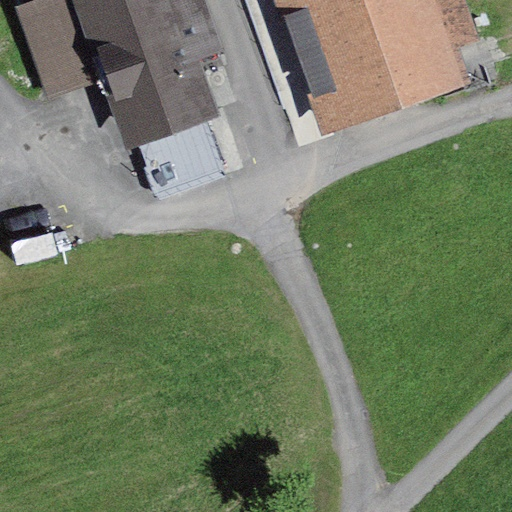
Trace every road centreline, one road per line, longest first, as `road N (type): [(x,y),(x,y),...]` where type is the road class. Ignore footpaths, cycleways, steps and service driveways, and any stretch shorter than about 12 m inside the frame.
road 1 (track): [(353,511),(359,464),(277,257),(218,212),(98,216),(0,101)]
road 2 (track): [(218,212),(511,106)]
road 3 (track): [(385,511),(511,381)]
